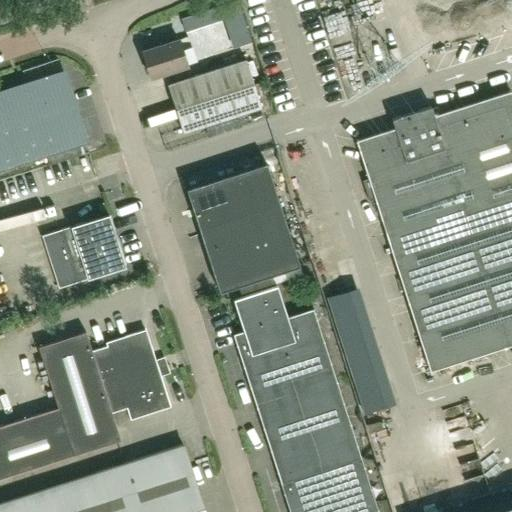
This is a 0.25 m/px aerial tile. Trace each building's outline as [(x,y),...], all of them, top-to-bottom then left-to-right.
[(193,14),(182,18),(187,32),(198,28),(193,14)] [(187,66),(178,40),(142,51),(151,78),(187,66)] [(261,108),(246,60),(168,85),(183,133),(261,108)] [(0,168),(85,141),(64,76),(0,97),(0,168)] [(511,345),(511,97),(510,91),(434,115),(431,106),(391,119),(394,128),(356,140),(368,178),(362,181),(368,201),(375,199),(430,371),(511,345)] [(299,266),(266,163),(186,189),(219,292),(299,266)] [(125,267),(108,214),(42,235),(59,289),(125,267)] [(360,458),(313,309),(287,317),(277,285),(233,299),(243,331),(233,334),(281,483),(289,511),(378,511),(369,482),(360,458)] [(0,478),(13,474),(120,440),(111,412),(126,407),(130,420),(170,407),(160,375),(153,377),(149,367),(158,364),(156,360),(155,360),(145,329),(105,342),(106,346),(91,351),(85,331),(38,347),(58,407),(0,425),(0,478)] [(204,511),(183,444),(96,471),(96,473),(39,491),(0,503),(0,511),(204,511)]
